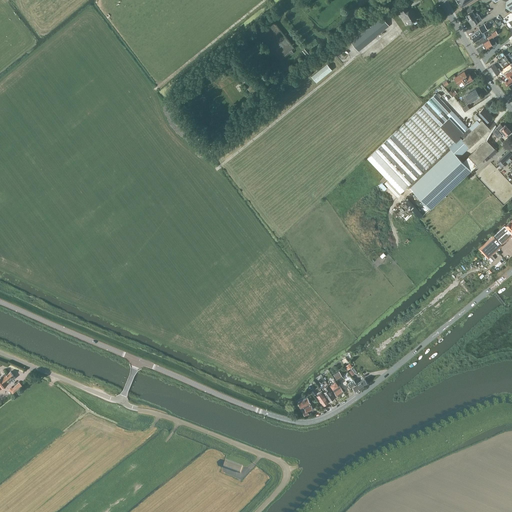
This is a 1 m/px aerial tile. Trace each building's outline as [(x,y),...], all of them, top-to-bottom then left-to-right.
[(511,0),(492,0),(495,2),(498,0),(505,0),(506,0),(511,12),(511,11),(511,0)] [(416,19),(412,12),(413,11),(411,8),(407,10),(405,6),(397,11),(400,15),(402,13),(408,23),(416,19)] [(468,14),(465,15),(466,16),(465,16),(465,17),(466,18),(467,18),(468,20),(475,16),(479,14),(477,12),(474,14),(472,11),(474,10),(472,6),(466,10),(468,14)] [(475,16),(468,20),(470,22),(469,23),(469,24),(470,25),(471,25),(472,25),(479,21),(482,19),(480,17),(482,15),(481,13),(479,14),(475,16)] [(377,35),(380,32),(384,29),(389,25),(381,17),(369,27),(369,26),(350,42),(358,51),(371,40),(375,38),(377,36),(377,35)] [(475,34),(471,36),(472,37),(472,38),(472,39),(472,40),(472,41),(473,41),(474,42),(475,41),(477,44),(484,39),(481,34),(488,30),(486,27),(489,25),(487,22),(479,27),(480,29),(474,33),(475,34)] [(488,39),(483,43),(484,45),(483,46),(485,49),(486,48),(486,49),(492,45),(493,47),(498,45),(493,37),(498,34),(496,31),(491,33),(492,34),(487,37),(488,39)] [(498,61),(488,68),(493,76),(501,71),(500,70),(511,63),(503,51),(498,55),(496,57),(500,62),(499,63),(498,61)] [(511,53),(510,55),(509,53),(506,56),(511,63),(501,70),(503,73),(511,67),(511,68),(505,74),(508,77),(504,80),(505,81),(505,83),(506,85),(508,85),(511,82),(511,53)] [(326,63),(311,76),(316,82),(331,69),(326,63)] [(459,75),(454,78),(456,81),(458,84),(462,81),(465,85),(473,79),(473,78),(472,76),(471,76),(469,73),(467,75),(464,71),(459,75)] [(246,85),(252,80),(246,73),(240,78),(246,85)] [(251,92),(259,86),(255,80),(246,87),(251,92)] [(465,96),(463,98),(467,104),(469,103),(470,103),(480,96),(475,89),(465,96)] [(435,94),(367,158),(384,176),(387,179),(388,180),(400,193),(408,186),(430,209),(471,170),(463,162),(459,157),(489,128),(482,120),(471,130),(469,127),(468,128),(435,94)] [(478,113),(487,122),(492,117),(484,108),(478,113)] [(505,136),(508,133),(509,134),(511,132),(511,131),(504,124),(502,127),(501,124),(500,124),(492,131),(498,138),(503,133),(505,136)] [(463,162),(471,170),(494,149),(486,140),(468,156),(469,156),(463,162)] [(511,153),(509,150),(499,159),(504,164),(511,157),(511,153)] [(381,181),(378,184),(384,190),(387,187),(381,181)] [(410,203),(418,214),(426,209),(418,197),(410,203)] [(494,235),(479,248),(488,258),(503,245),(502,243),(511,234),(511,218),(504,225),(494,234),(494,235)] [(0,389),(1,389),(2,388),(2,389),(8,384),(7,383),(8,383),(15,378),(13,376),(14,375),(11,372),(6,375),(5,373),(1,377),(0,377),(0,389)] [(340,373),(335,376),(337,381),(343,377),(340,373)] [(353,379),(347,383),(350,388),(352,386),(356,392),(368,383),(364,378),(356,383),(353,379)] [(335,381),(330,384),(333,389),(332,389),(337,396),(344,392),(339,384),(338,385),(335,381)] [(11,387),(9,389),(13,394),(22,386),(19,383),(12,389),(11,387)] [(324,392),(330,401),(334,398),(328,389),(329,388),(327,385),(324,388),(326,391),(324,392)] [(317,395),(323,405),(328,402),(322,392),(317,395)] [(304,401),(303,399),(296,402),(300,409),(310,404),(307,399),(304,401)] [(305,410),(302,411),(305,416),(309,414),(308,412),(313,409),(311,404),(304,408),(305,410)] [(228,466),(241,471),(243,465),(226,458),(223,467),(227,469),(228,466)]
